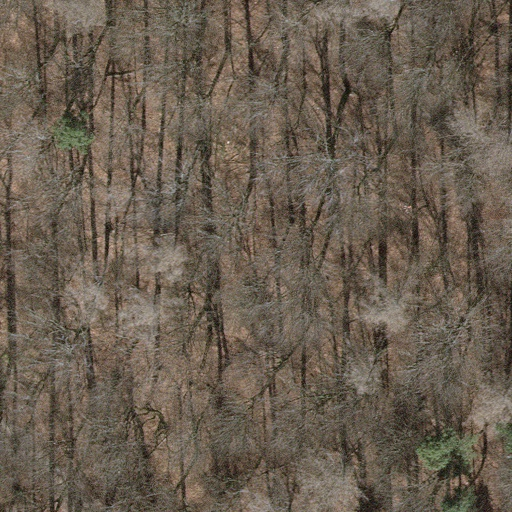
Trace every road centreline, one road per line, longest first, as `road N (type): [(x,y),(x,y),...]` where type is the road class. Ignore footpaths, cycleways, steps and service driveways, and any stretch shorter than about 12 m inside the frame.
road 1 (track): [(322,0),(424,100),(511,218)]
road 2 (track): [(0,427),(92,511)]
